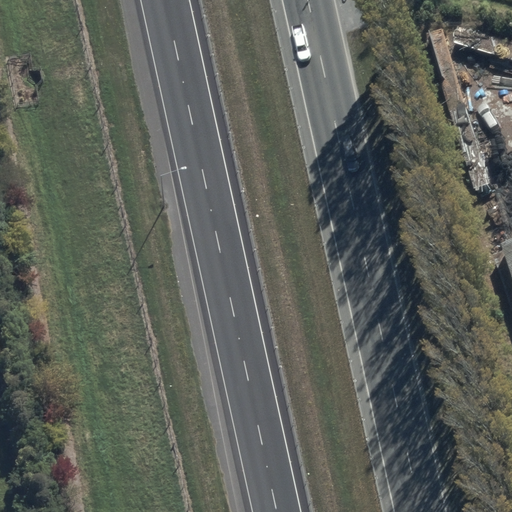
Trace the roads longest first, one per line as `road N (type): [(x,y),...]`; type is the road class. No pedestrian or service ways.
road 1 (motorway): [(306,0),(418,511)]
road 2 (motorway): [(276,511),(164,0)]
